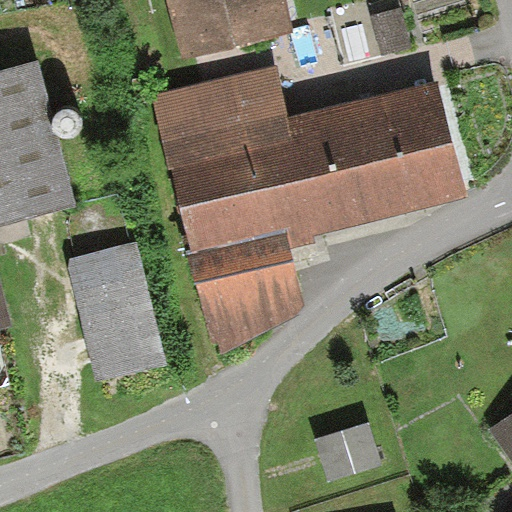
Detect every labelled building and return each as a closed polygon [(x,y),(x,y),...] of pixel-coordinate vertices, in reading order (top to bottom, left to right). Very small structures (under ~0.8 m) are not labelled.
[(175,0),(190,52),(297,23),(291,0),(175,0)] [(378,45),(404,39),(396,7),(370,13),(378,45)] [(34,54),(0,62),(0,316),(18,312),(0,246),(0,221),(73,202),(34,54)] [(312,222),(467,185),(435,69),(290,102),(278,60),(151,89),(213,348),(303,293),(296,239),(316,231),(312,222)] [(97,372),(162,355),(132,234),(66,250),(97,372)] [(511,407),(488,423),(511,458),(511,407)] [(330,472),(378,458),(366,418),(318,432),(330,472)]
